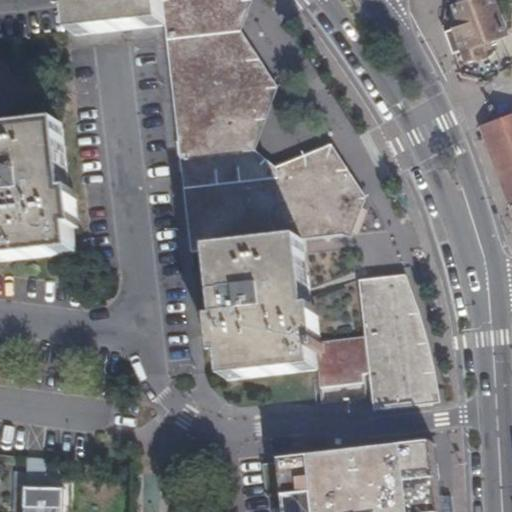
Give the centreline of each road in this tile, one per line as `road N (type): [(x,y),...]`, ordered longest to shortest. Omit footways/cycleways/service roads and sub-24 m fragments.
road 1 (secondary): [(326,0),(433,166),(472,277)]
road 2 (secondary): [(497,280),(446,118),(382,6)]
road 3 (secondary): [(472,277),(490,511)]
road 4 (secondary): [(511,492),(497,280)]
